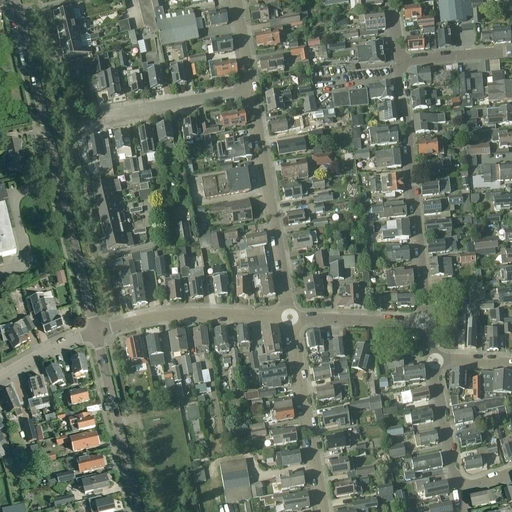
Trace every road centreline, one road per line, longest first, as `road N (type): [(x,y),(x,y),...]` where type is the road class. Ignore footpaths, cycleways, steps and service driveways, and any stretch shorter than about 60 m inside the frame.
road 1 (residential): [(95,332),(17,0)]
road 2 (residential): [(424,321),(395,61)]
road 3 (residential): [(289,318),(251,92)]
road 4 (residential): [(322,511),(289,318)]
road 5 (residential): [(95,332),(190,314),(289,318)]
road 6 (residential): [(139,511),(95,332)]
road 7 (residential): [(101,116),(251,92)]
road 8 (residential): [(289,318),(424,321)]
road 9 (residential): [(457,488),(430,359)]
